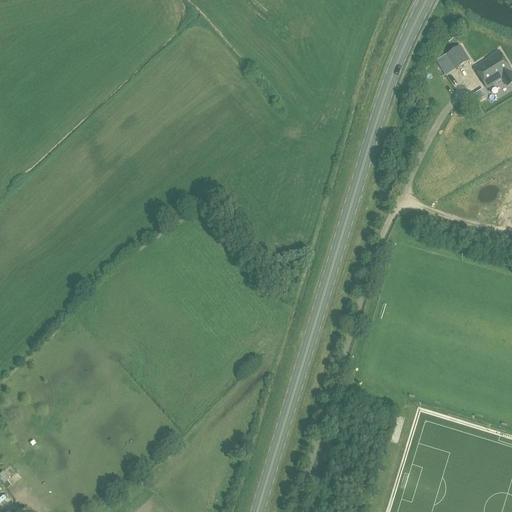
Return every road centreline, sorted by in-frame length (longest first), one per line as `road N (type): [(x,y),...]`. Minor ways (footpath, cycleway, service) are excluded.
road 1 (primary): [(256,511),(390,80),(426,0)]
road 2 (unclassified): [(295,511),(377,244),(432,130)]
